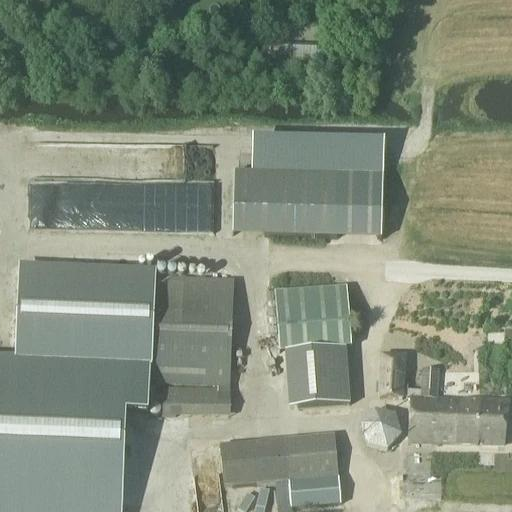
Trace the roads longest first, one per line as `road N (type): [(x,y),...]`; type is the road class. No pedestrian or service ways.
road 1 (track): [(428,92),(414,151),(339,144),(3,149),(0,322)]
road 2 (track): [(388,276),(348,431),(356,486),(376,511)]
